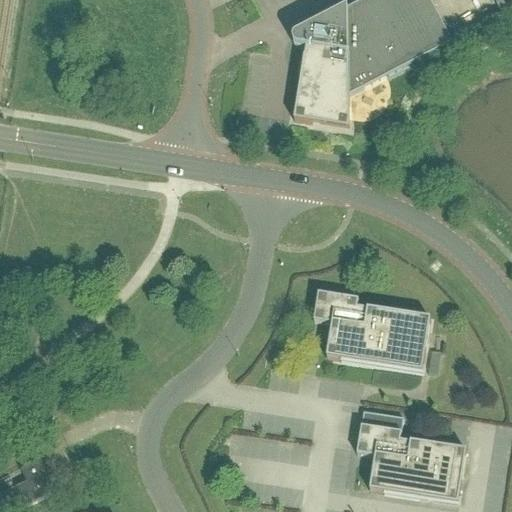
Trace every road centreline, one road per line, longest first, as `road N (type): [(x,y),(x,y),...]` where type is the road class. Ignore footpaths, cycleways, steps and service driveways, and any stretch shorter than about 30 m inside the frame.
road 1 (unclassified): [(170,511),(149,454),(153,428),(165,406),(228,349),(247,314),(276,181)]
road 2 (unclassified): [(511,308),(437,234),(356,198),(276,181)]
road 3 (unclassified): [(184,168),(0,138)]
road 4 (unclassified): [(196,0),(203,51),(184,168)]
